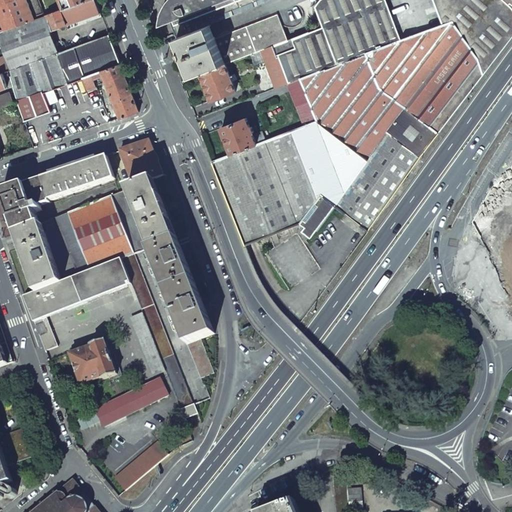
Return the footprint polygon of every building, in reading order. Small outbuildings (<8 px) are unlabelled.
[(9,0),(0,0),(0,32),(19,26),(9,0)] [(9,0),(19,26),(35,20),(27,0),(9,0)] [(27,0),(35,20),(45,17),(38,0),(27,0)] [(90,0),(66,9),(62,11),(67,25),(101,13),(100,11),(95,0),(90,0)] [(62,0),(66,9),(90,0),(62,0)] [(167,0),(166,3),(162,9),(160,16),(159,26),(170,22),(172,26),(174,31),(177,37),(210,24),(273,0),(167,0)] [(379,89),(438,134),(511,38),(511,0),(433,0),(443,25),(402,40),(386,0),(320,0),(315,7),(323,27),(293,39),(296,48),(277,55),(278,57),(279,57),(289,84),(302,79),(317,121),(331,132),(375,77),(379,89)] [(62,11),(48,16),(53,30),(67,25),(62,11)] [(278,15),(216,38),(226,65),(262,51),(274,47),(288,41),(278,15)] [(19,26),(0,32),(0,43),(5,55),(11,71),(58,54),(56,46),(51,31),(53,30),(48,16),(45,17),(35,20),(19,26)] [(210,24),(177,37),(182,52),(192,77),(201,74),(226,65),(216,38),(210,24)] [(11,71),(9,71),(18,102),(24,121),(51,112),(44,93),(83,80),(83,78),(92,75),(102,71),(121,65),(113,46),(109,35),(58,54),(11,71)] [(262,51),(275,89),(288,84),(289,84),(279,57),(278,57),(277,55),(274,47),(262,51)] [(121,65),(102,71),(104,77),(121,119),(130,116),(140,112),(121,65)] [(226,65),(201,74),(211,101),(236,92),(226,65)] [(102,71),(92,75),(94,81),(104,77),(102,71)] [(92,89),(96,88),(94,81),(92,75),(83,78),(83,80),(87,91),(92,89)] [(375,77),(331,132),(317,121),(304,126),(265,141),(232,154),(216,161),(212,162),(245,246),(292,228),(300,225),(322,196),(335,206),(365,228),(368,231),(438,134),(379,89),(375,77)] [(289,84),(288,84),(304,126),(317,121),(302,79),(289,84)] [(0,108),(15,103),(10,93),(0,96),(0,108)] [(246,118),(222,128),(232,154),(265,141),(262,133),(253,136),(252,133),(254,132),(252,127),(250,127),(246,118)] [(150,141),(121,150),(135,188),(155,180),(164,176),(157,159),(150,141)] [(114,153),(107,155),(108,158),(112,168),(118,166),(114,153)] [(108,158),(42,179),(50,201),(115,180),(112,168),(108,158)] [(42,179),(26,185),(34,208),(41,206),(51,203),(50,201),(42,179)] [(135,188),(112,197),(135,255),(150,249),(178,238),(166,210),(155,180),(135,188)] [(26,185),(2,193),(10,216),(16,234),(40,225),(36,213),(42,211),(41,206),(34,208),(26,185)] [(304,228),(313,235),(335,206),(322,196),(300,225),(304,228)] [(112,197),(57,218),(80,276),(123,260),(135,255),(112,197)] [(40,225),(16,234),(37,293),(62,283),(42,224),(40,225)] [(302,232),(311,239),(313,235),(304,228),(302,232)] [(178,238),(150,249),(188,345),(201,339),(216,334),(205,307),(186,259),(178,238)] [(135,255),(123,260),(133,285),(143,313),(167,372),(181,410),(194,405),(135,255)] [(25,298),(35,323),(47,318),(133,285),(123,260),(80,276),(62,283),(37,293),(25,298)] [(167,372),(143,313),(131,318),(154,378),(167,372)] [(37,328),(46,352),(58,347),(47,318),(35,323),(37,328)] [(2,323),(0,324),(0,367),(16,362),(9,343),(2,323)] [(201,339),(188,345),(201,379),(215,374),(201,339)] [(106,340),(92,345),(93,347),(71,355),(82,385),(104,378),(105,380),(118,375),(106,340)] [(162,379),(92,413),(91,410),(86,412),(87,415),(77,420),(82,431),(101,422),(103,428),(170,395),(162,379)] [(194,405),(181,410),(185,419),(198,415),(195,405),(194,405)] [(0,499),(3,498),(2,493),(12,498),(15,498),(16,497),(17,496),(18,494),(17,492),(16,490),(6,485),(14,482),(8,466),(40,455),(30,427),(4,437),(0,433),(0,499)] [(116,479),(126,491),(169,455),(159,443),(116,479)] [(349,511),(348,488),(347,476),(333,477),(335,511),(349,511)] [(99,511),(74,481),(35,511),(99,511)] [(361,511),(361,488),(348,488),(349,511),(361,511)] [(297,511),(293,502),(267,511),(297,511)]
